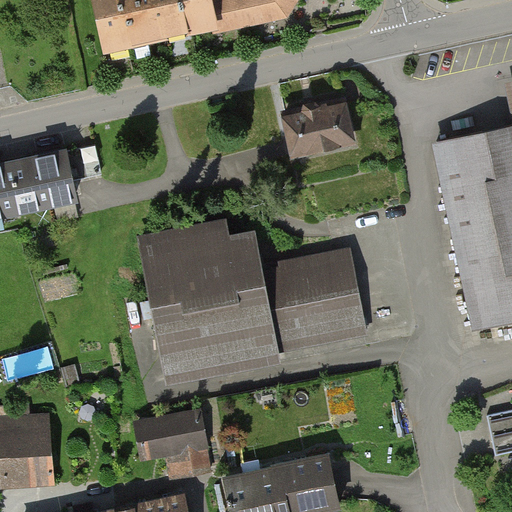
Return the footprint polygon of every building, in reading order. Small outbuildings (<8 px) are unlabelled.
[(95,0),(106,47),(215,23),(210,1),(210,0),(95,0)] [(212,0),(210,1),(215,23),(217,30),(285,14),(282,0),(212,0)] [(426,143),(463,331),(511,321),(511,82),(503,85),(511,126),(426,143)] [(270,116),(277,158),(343,146),(336,104),(270,116)] [(0,163),(0,217),(65,205),(54,153),(0,163)] [(239,220),(134,241),(162,380),(368,340),(350,246),(248,266),(239,220)] [(11,376),(57,367),(53,346),(7,356),(11,376)] [(0,414),(0,488),(50,486),(46,417),(29,418),(28,405),(12,406),(13,413),(0,414)] [(134,418),(139,460),(167,457),(169,477),(209,473),(202,410),(134,418)] [(231,477),(238,511),(333,511),(344,510),(334,457),(231,477)] [(149,511),(185,511),(182,498),(148,505),(149,511)]
